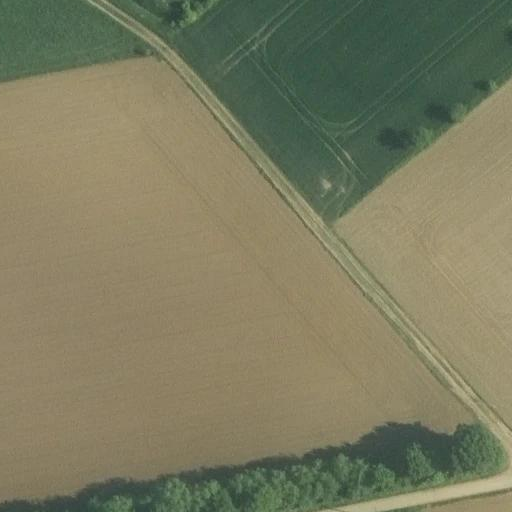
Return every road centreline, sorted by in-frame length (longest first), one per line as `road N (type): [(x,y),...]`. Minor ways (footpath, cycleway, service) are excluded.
road 1 (track): [(101,0),(169,47),(511,447)]
road 2 (residential): [(347,511),(511,480)]
